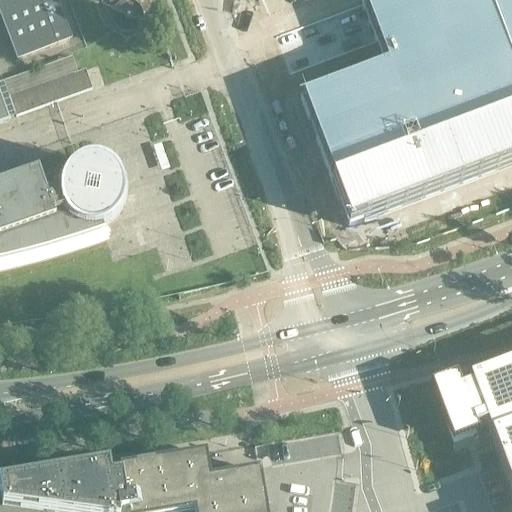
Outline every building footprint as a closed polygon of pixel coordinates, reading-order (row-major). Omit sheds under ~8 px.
[(53,0),(13,0),(0,5),(0,15),(18,61),(69,41),(53,0)] [(142,22),(143,15),(142,9),(138,3),(133,0),(118,0),(117,1),(114,3),(111,8),(109,15),(111,22),(114,27),(117,29),(120,31),(125,32),(131,31),(135,29),(138,27),(142,22)] [(383,68),(297,101),(345,230),(511,167),(511,0),(375,0),(360,6),(383,68)] [(4,84),(16,115),(16,117),(20,116),(92,90),(85,70),(79,72),(74,59),(4,84)] [(0,124),(10,121),(0,94),(0,124)] [(0,265),(9,263),(25,259),(41,255),(56,251),(70,246),(85,242),(96,238),(99,237),(105,235),(101,227),(109,222),(115,215),(119,206),(120,197),(119,188),(114,180),(107,173),(99,169),(90,167),(80,169),(73,173),(68,179),(64,186),(62,194),(47,200),(38,175),(0,188),(0,265)] [(511,511),(511,364),(468,381),(470,386),(459,391),(456,384),(431,393),(452,449),(477,439),(474,431),(485,427),(511,498),(511,511)] [(81,468),(0,481),(0,497),(1,506),(49,511),(191,511),(193,511),(264,511),(258,472),(225,478),(208,480),(207,470),(204,455),(130,468),(125,469),(119,472),(119,474),(110,476),(109,471),(108,463),(81,468)]
